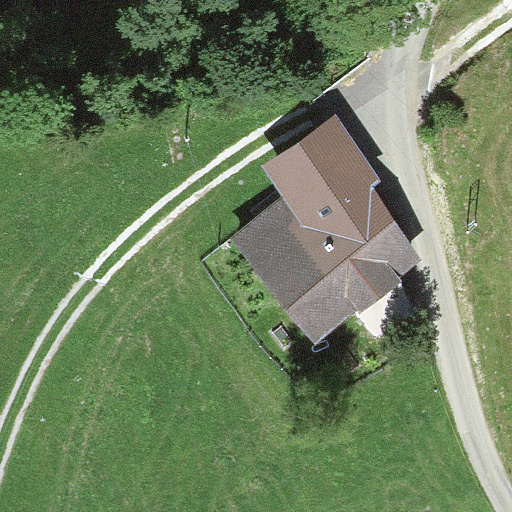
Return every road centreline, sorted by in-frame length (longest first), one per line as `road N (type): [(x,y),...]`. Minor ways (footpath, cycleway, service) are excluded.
road 1 (track): [(420,0),(396,110),(461,393),(484,466),(511,511)]
road 2 (track): [(511,0),(428,59),(396,110)]
